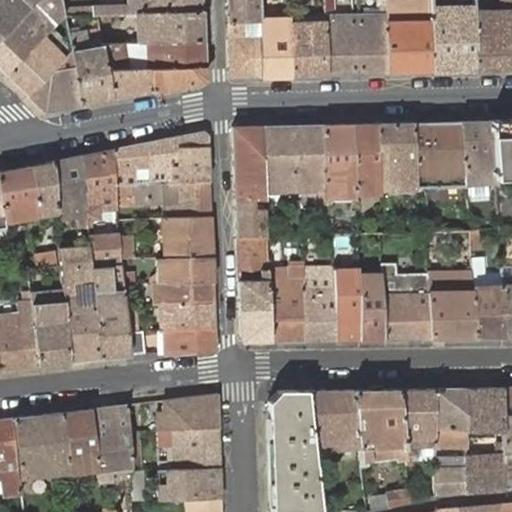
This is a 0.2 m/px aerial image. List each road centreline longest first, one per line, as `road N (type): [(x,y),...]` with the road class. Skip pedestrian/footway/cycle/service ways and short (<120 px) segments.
road 1 (residential): [(218,103),(511,94)]
road 2 (residential): [(511,360),(267,361),(231,369)]
road 3 (residential): [(218,103),(222,340),(231,369)]
road 4 (residential): [(231,369),(0,398)]
road 5 (residential): [(16,141),(218,103)]
road 6 (residential): [(231,369),(240,394),(240,511)]
